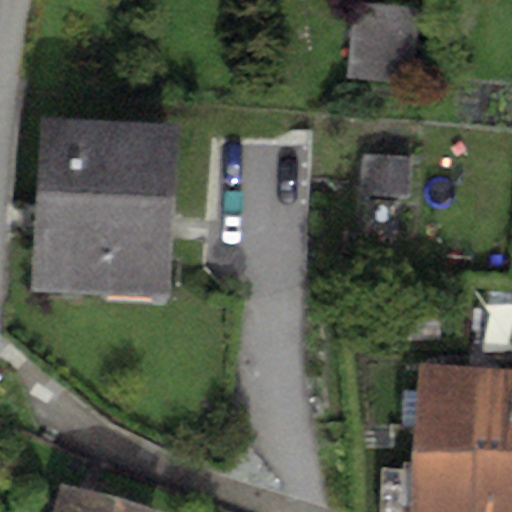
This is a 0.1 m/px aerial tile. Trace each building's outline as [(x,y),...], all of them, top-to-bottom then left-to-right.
[(417,7),(353,3),(347,84),(411,89),(417,7)] [(178,124),(41,118),(33,291),(170,297),(178,124)] [(409,158),(361,156),(359,195),(407,197),(409,158)] [(511,511),(511,373),(420,368),(419,397),(406,396),(404,426),(418,427),(415,474),(383,472),(380,511),(511,511)] [(161,511),(60,483),(51,511),(161,511)]
